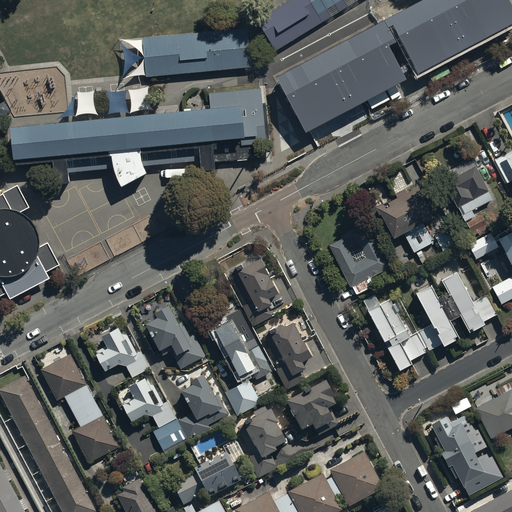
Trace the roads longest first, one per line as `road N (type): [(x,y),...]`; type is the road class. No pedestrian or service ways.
road 1 (residential): [(0,350),(271,206)]
road 2 (residential): [(271,206),(511,79)]
road 3 (residential): [(382,414),(271,206)]
road 4 (residential): [(382,414),(511,345)]
